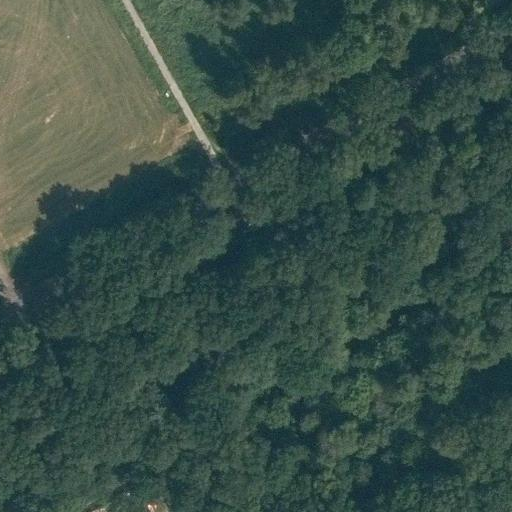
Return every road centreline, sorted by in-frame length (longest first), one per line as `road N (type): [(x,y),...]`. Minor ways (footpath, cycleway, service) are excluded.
road 1 (secondary): [(0,318),(511,27)]
road 2 (unknown): [(511,243),(157,449)]
